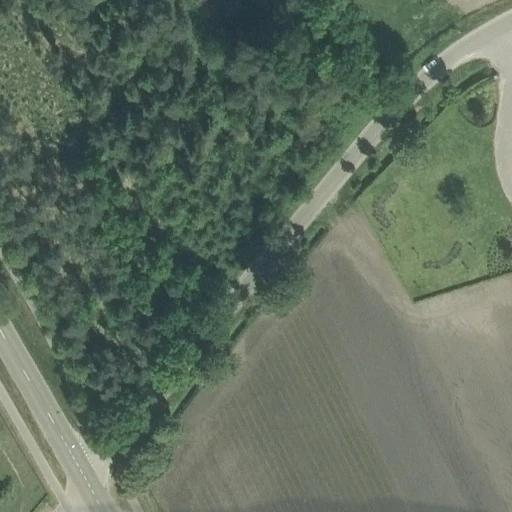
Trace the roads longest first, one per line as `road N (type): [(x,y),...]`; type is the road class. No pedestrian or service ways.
road 1 (unclassified): [(511,6),(453,44),(366,134),(239,299),(86,473)]
road 2 (secondary): [(86,473),(0,327)]
